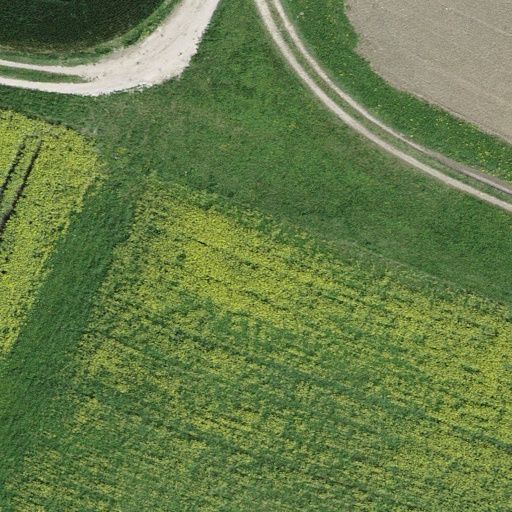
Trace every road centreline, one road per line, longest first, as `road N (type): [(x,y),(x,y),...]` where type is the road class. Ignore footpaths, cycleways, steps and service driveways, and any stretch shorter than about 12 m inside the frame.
road 1 (track): [(268,0),(303,65),(368,127),(511,204)]
road 2 (track): [(0,70),(81,76),(139,64),(177,36),(201,0)]
